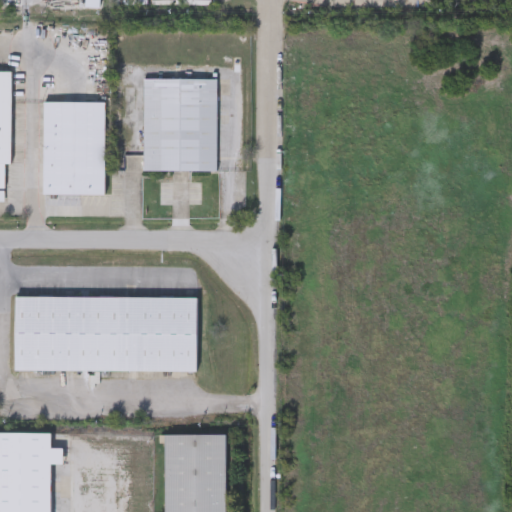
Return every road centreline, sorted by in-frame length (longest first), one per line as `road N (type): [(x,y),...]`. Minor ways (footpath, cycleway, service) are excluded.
road 1 (tertiary): [(274,0),(266,511)]
road 2 (residential): [(271,248),(0,247)]
